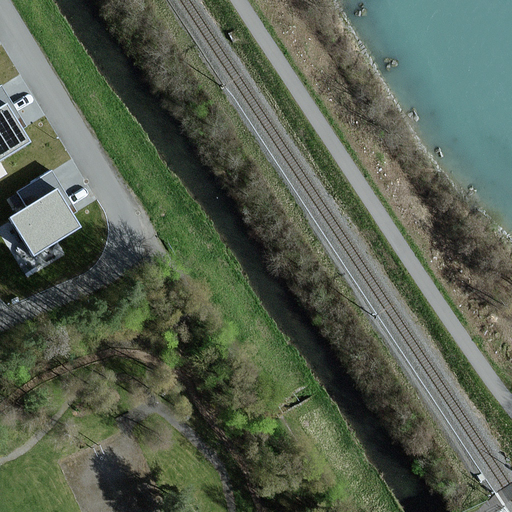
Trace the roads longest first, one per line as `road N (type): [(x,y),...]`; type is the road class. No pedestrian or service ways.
road 1 (residential): [(1,0),(137,243)]
road 2 (residential): [(0,321),(87,284),(137,243)]
